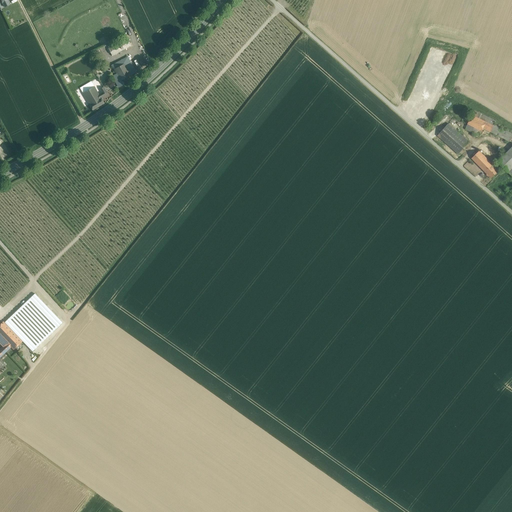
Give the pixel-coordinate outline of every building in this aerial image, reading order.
[(127,38),(108,48),(112,56),(131,46),(127,38)] [(111,65),(114,69),(120,66),(118,63),(123,60),(125,63),(131,75),(137,72),(128,56),(111,65)] [(120,66),(114,69),(116,74),(120,81),(121,80),(131,75),(125,63),(120,66)] [(120,81),(116,74),(113,76),(119,87),(123,85),(121,80),(120,81)] [(94,86),(83,93),(90,104),(101,98),(99,95),(94,86)] [(102,92),(99,95),(101,98),(108,94),(104,87),(100,89),(102,92)] [(101,98),(90,104),(89,104),(93,110),(104,103),(101,98)] [(496,121),(474,110),(465,129),(479,136),(484,128),(490,132),(494,124),(496,121)] [(469,142),(448,123),(438,136),(458,154),(469,142)] [(511,136),(511,133),(494,124),(490,132),(509,141),(511,136)] [(511,147),(497,161),(508,172),(511,168),(511,147)] [(488,160),(479,151),(472,158),(485,171),(492,164),(491,163),(488,160)] [(492,164),(485,171),(488,174),(487,175),(491,179),(499,171),(492,164)] [(4,323),(21,340),(45,318),(28,300),(4,323)] [(0,335),(7,343),(11,347),(13,349),(22,341),(21,340),(4,323),(3,321),(0,324),(0,335)] [(0,357),(11,347),(7,343),(3,346),(0,349),(0,357)]
